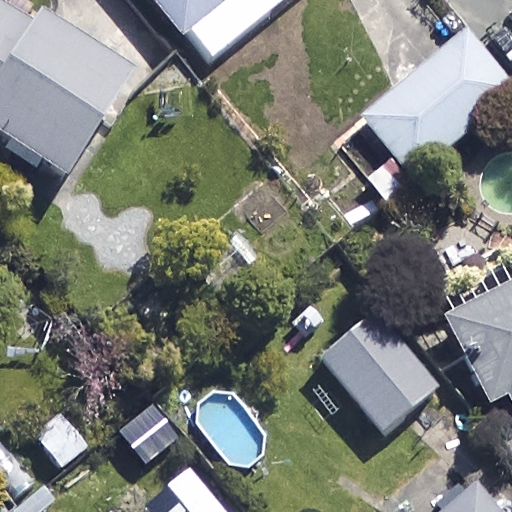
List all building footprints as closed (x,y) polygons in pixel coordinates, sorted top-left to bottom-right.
[(287,0),(131,0),(194,77),(287,0)] [(116,88),(0,19),(0,160),(54,192),(116,88)] [(505,99),(459,43),(357,128),(403,184),(505,99)] [(511,273),(431,322),(483,410),(496,402),(511,429),(511,273)] [(183,312),(125,308),(122,362),(179,365),(183,312)] [(431,396),(371,325),(314,373),(374,444),(431,396)] [(62,405),(19,442),(53,483),(97,446),(62,405)] [(477,511),(440,469),(389,511),(477,511)]
